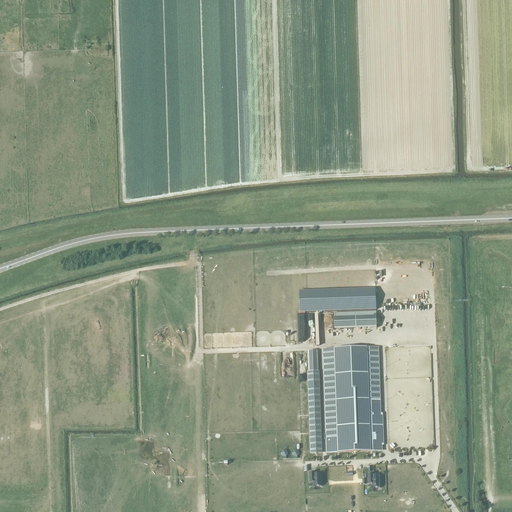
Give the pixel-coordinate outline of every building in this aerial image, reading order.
[(300,313),(375,310),(375,287),(299,291),(300,313)] [(334,330),(377,329),(376,312),(334,314),(334,330)] [(378,349),(325,351),(329,453),(381,451),(381,439),(383,439),(382,415),(380,415),(378,349)] [(317,351),(307,351),(311,454),(321,454),(317,351)] [(314,475),(314,473),(310,473),(310,482),(314,482),(314,487),(322,487),(322,474),(314,475)] [(372,476),(372,474),(368,475),(369,484),(372,484),(373,489),(381,488),(380,476),(372,476)]
